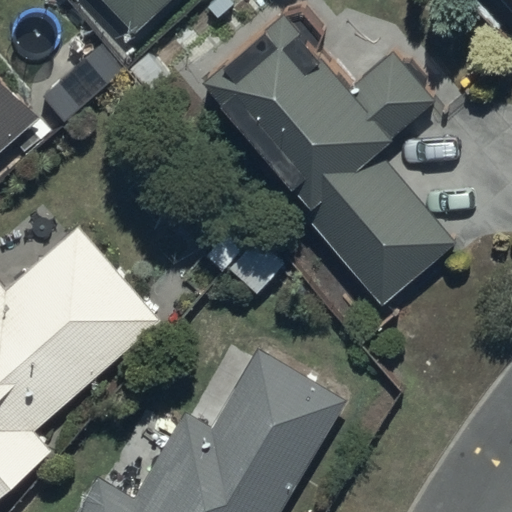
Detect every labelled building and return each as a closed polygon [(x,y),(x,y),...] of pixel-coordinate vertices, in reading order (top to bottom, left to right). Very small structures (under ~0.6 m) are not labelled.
[(105,0),(135,33),(171,0),(105,0)] [(301,15),(205,89),(383,307),(457,247),(384,158),(394,150),(391,146),(437,108),(393,55),(348,92),(319,57),(323,39),(301,15)] [(0,158),(44,121),(0,69),(0,158)] [(166,320),(85,225),(12,289),(0,272),(0,495),(64,441),(47,421),(166,320)] [(103,477),(82,511),(286,511),(352,402),(263,349),(216,426),(194,413),(142,499),(103,477)]
